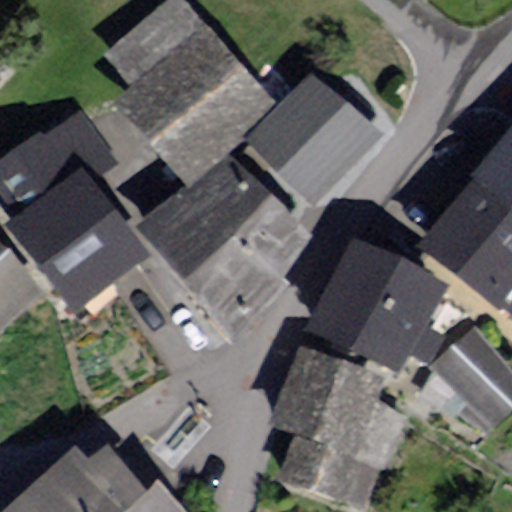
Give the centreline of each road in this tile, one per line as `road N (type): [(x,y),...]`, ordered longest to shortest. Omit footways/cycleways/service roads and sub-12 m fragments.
road 1 (residential): [(274,373),(302,312),(367,212),(472,79)]
road 2 (residential): [(0,480),(188,373),(274,373)]
road 3 (residential): [(239,511),(274,373)]
road 4 (residential): [(472,79),(375,0)]
